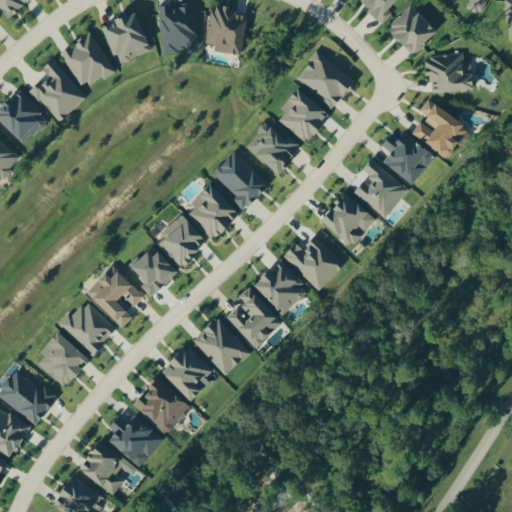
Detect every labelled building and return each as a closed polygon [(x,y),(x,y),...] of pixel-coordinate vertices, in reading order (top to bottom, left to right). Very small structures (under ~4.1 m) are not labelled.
[(0,0),(0,10),(8,20),(33,0),(0,0)] [(403,0),(358,0),(357,1),(383,23),(403,0)] [(465,0),(471,3),(468,10),(483,17),(491,0),(465,0)] [(160,8),(164,56),(201,53),(196,5),(160,8)] [(440,32),(413,6),(389,30),(417,57),(440,32)] [(216,53),(244,57),(251,14),(218,9),(217,15),(211,14),(206,45),(217,46),(216,53)] [(104,27),(114,59),(120,57),(122,64),(153,55),(141,15),(104,27)] [(64,54),(86,92),(116,74),(94,35),(72,48),(72,49),(64,54)] [(357,85),(320,53),(298,79),(336,111),(357,85)] [(433,97),(477,90),(473,63),(466,64),(464,55),(428,60),(433,97)] [(88,103),(58,60),(44,70),(50,79),(33,91),(57,125),(88,103)] [(282,111),(286,115),(281,122),(309,146),(324,128),(322,127),(331,116),(300,89),(282,111)] [(0,115),(0,120),(27,146),(50,121),(21,94),(0,115)] [(469,126),(430,101),(421,114),(429,119),(426,125),(422,123),(414,135),(453,160),(470,135),(465,131),(469,126)] [(279,176),(301,153),(270,123),(248,146),(279,176)] [(438,159),(407,133),(397,146),(390,141),(385,148),(393,155),(386,164),(414,187),(438,159)] [(0,185),(22,161),(0,140),(0,185)] [(271,189),(238,153),(214,176),(247,211),(271,189)] [(362,176),(366,179),(355,196),(389,221),(411,190),(371,162),(362,176)] [(158,243),(186,270),(206,249),(200,244),(207,236),(215,244),(243,214),(212,186),(193,206),(197,210),(187,220),(183,217),(158,243)] [(378,224),(350,195),(323,220),(351,250),(378,224)] [(284,259),(321,294),(346,267),(316,239),(305,251),(298,244),(284,259)] [(153,299),(165,288),(180,273),(154,247),(132,268),(148,284),(142,289),(153,299)] [(285,318),(310,294),(282,263),(256,287),(285,318)] [(146,299),(116,268),(89,293),(124,330),(138,317),(133,312),(146,299)] [(286,324),(250,290),(241,299),(247,305),(241,310),(240,309),(228,321),(259,351),(286,324)] [(64,327),(94,357),(118,332),(87,302),(64,327)] [(252,355),(219,320),(195,343),(227,378),(252,355)] [(42,355),(46,358),(39,366),(66,390),(92,362),(61,333),(42,355)] [(164,373),(193,404),(213,386),(207,379),(213,373),(190,349),(164,373)] [(0,394),(0,398),(39,428),(58,403),(17,372),(0,394)] [(193,410),(158,378),(149,387),(152,390),(136,407),(168,437),(193,410)] [(0,450),(15,460),(33,429),(0,409),(0,450)] [(113,431),(118,435),(111,444),(144,468),(165,439),(136,418),(128,429),(119,422),(113,431)] [(136,470),(102,444),(81,472),(115,498),(136,470)] [(0,486),(12,465),(0,459),(0,486)] [(55,507),(61,511),(106,511),(107,511),(102,508),(107,501),(76,478),(55,507)]
